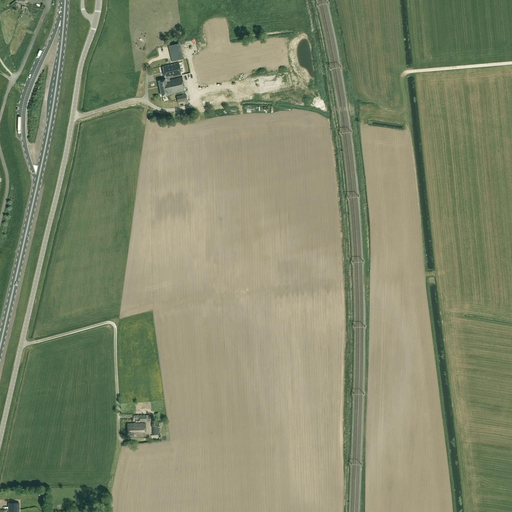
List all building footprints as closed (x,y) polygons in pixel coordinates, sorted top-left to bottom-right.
[(183,59),(180,43),(168,46),(172,62),(183,59)] [(221,79),(228,78),(222,49),(204,52),(212,95),(224,93),(221,77),(221,79)] [(199,54),(188,56),(195,96),(201,95),(198,82),(209,80),(208,74),(204,75),(199,54)] [(182,75),(179,63),(163,67),(166,80),(159,81),(163,96),(185,91),(182,77),(170,80),(169,78),(182,75)] [(186,94),(176,97),(178,103),(187,101),(186,94)] [(128,436),(146,436),(146,424),(128,424),(128,436)] [(9,503),(8,511),(18,511),(19,503),(9,503)]
